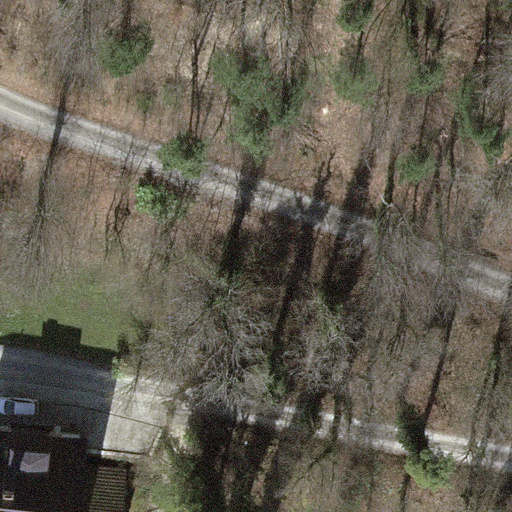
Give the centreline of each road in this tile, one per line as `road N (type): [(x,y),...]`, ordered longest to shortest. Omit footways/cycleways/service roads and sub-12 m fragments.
road 1 (track): [(511,289),(0,100)]
road 2 (track): [(0,368),(214,398),(511,462)]
